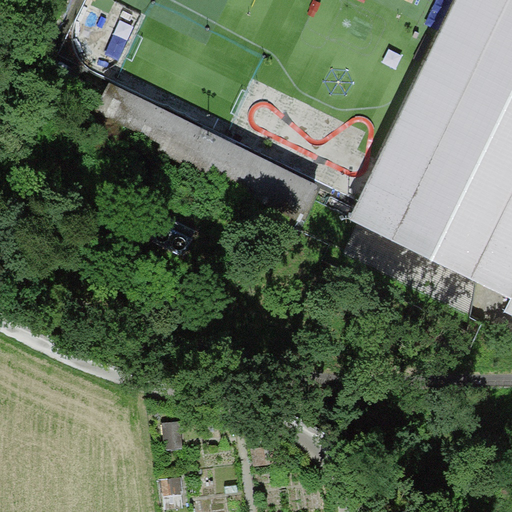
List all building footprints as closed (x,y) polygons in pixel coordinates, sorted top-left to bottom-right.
[(94,70),(361,199),(456,0),(85,0),(73,26),(75,51),(94,70)] [(511,0),(456,0),(361,199),(345,232),(508,306),(503,319),(511,323),(511,0)] [(177,415),(158,417),(161,446),(180,444),(177,415)] [(274,443),(250,446),(252,465),(277,462),(274,443)] [(180,475),(158,477),(161,508),(184,505),(180,475)]
